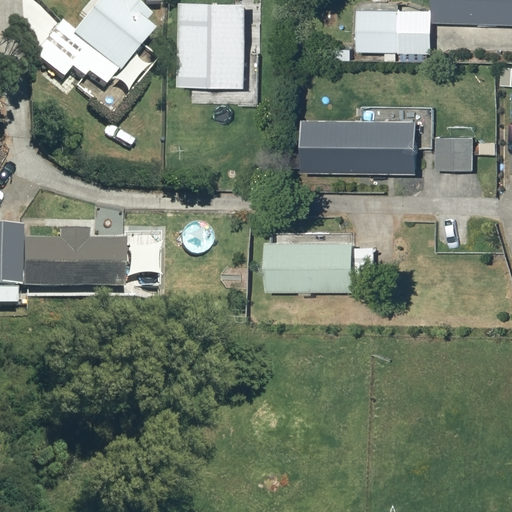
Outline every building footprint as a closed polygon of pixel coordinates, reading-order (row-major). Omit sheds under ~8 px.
[(92,0),(83,12),(90,18),(75,36),(62,24),(35,57),(63,80),(72,70),(84,80),(88,76),(105,89),(118,74),(120,76),(155,35),(145,26),(151,19),(127,0),(92,0)] [(202,0),(187,0),(185,84),(253,86),(255,1),(202,0)] [(511,0),(434,0),(433,20),(511,22),(511,0)] [(363,9),(362,50),(405,51),(406,10),(363,9)] [(303,25),(303,47),(322,47),(322,25),(303,25)] [(309,172),(424,173),(425,120),(309,119),(309,172)] [(441,169),(479,170),(479,137),(442,137),(441,169)] [(25,241),(24,289),(125,291),(126,242),(89,242),(89,233),(60,233),(60,241),(25,241)] [(272,242),(272,291),(304,291),(304,295),(317,295),(317,291),(360,291),(360,287),(378,287),(378,248),(360,248),(360,242),(272,242)] [(327,306),(327,322),(342,322),(343,306),(327,306)]
